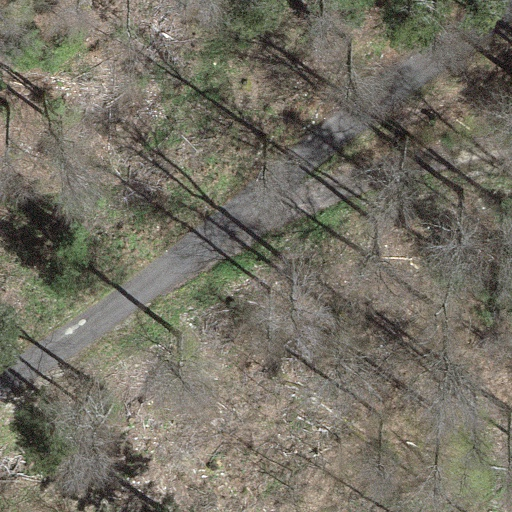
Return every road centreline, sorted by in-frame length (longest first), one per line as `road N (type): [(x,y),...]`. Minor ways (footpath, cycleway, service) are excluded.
road 1 (track): [(0,355),(510,0)]
road 2 (track): [(206,211),(511,143)]
